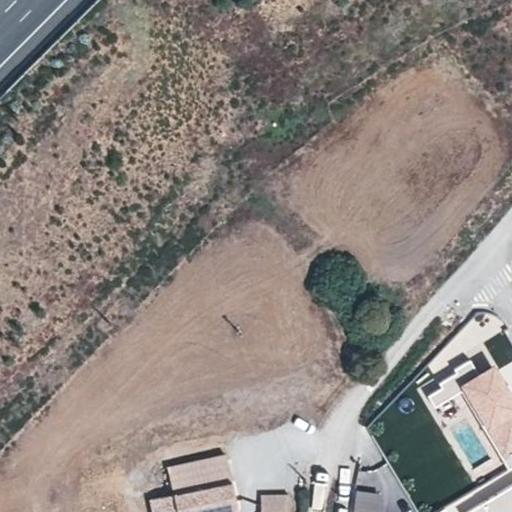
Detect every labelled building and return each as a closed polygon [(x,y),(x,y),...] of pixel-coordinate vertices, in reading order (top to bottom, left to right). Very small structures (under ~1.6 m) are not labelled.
[(454,371),(437,381),(446,397),(464,386),(494,437),(490,440),(507,469),(511,465),(511,401),(491,366),(478,374),(468,358),(452,367),(454,371)] [(446,397),(439,385),(426,394),(432,405),(446,397)] [(219,511),(236,508),(223,454),(166,465),(171,495),(149,501),(151,511),(219,511)] [(511,511),(511,483),(464,511),(511,511)] [(276,511),(276,500),(256,501),(256,511),(276,511)]
